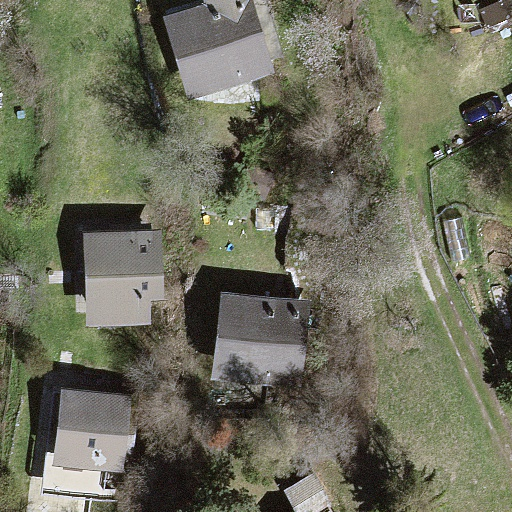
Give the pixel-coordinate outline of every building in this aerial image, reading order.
[(156,21),(185,115),(275,86),(247,0),(195,0),(198,8),(156,21)] [(156,235),(77,236),(79,335),(145,333),(145,307),(158,307),(156,235)] [(307,306),(211,294),(201,378),(297,389),(307,306)] [(134,402),(53,390),(42,468),(123,479),(134,402)] [(326,511),(309,476),(275,492),(284,511),(326,511)]
